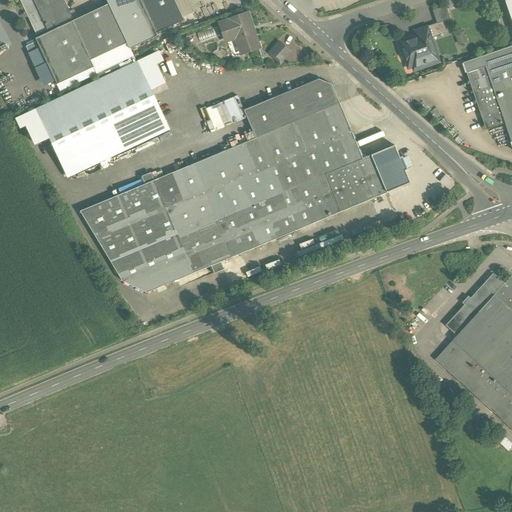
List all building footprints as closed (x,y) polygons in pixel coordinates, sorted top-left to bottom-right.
[(64,0),(20,0),(37,35),(56,26),(71,19),(73,18),(64,0)] [(156,33),(140,0),(106,0),(109,4),(130,49),(157,36),(156,33)] [(140,0),(156,33),(184,21),(174,0),(140,0)] [(109,4),(72,21),(94,67),(93,67),(96,74),(133,56),(130,49),(109,4)] [(447,6),(433,11),(437,23),(443,21),(443,22),(451,20),(447,6)] [(247,15),(221,24),(225,36),(235,32),(242,53),(258,47),(247,15)] [(71,19),(56,26),(57,29),(72,21),(71,19)] [(57,29),(35,39),(57,85),(93,67),(94,67),(72,21),(57,29)] [(437,23),(426,27),(426,28),(427,28),(430,38),(447,33),(443,22),(443,21),(437,23)] [(430,38),(427,28),(426,28),(415,32),(417,36),(400,42),(408,65),(415,62),(417,66),(436,60),(437,62),(438,62),(430,38)] [(463,33),(456,36),(459,44),(466,42),(463,33)] [(279,43),(271,52),(282,61),(290,52),(279,43)] [(511,46),(463,63),(486,130),(505,124),(511,143),(511,46)] [(43,113),(69,171),(163,127),(137,70),(43,113)] [(318,79),(244,110),(256,138),(80,211),(122,281),(147,293),(388,193),(387,192),(372,156),(372,155),(363,159),(332,85),(318,79)] [(408,159),(387,150),(380,153),(379,152),(374,154),(374,155),(372,156),(387,192),(389,191),(389,192),(395,189),(402,185),(410,164),(408,159)] [(511,276),(504,284),(493,273),(471,298),(468,296),(462,303),(464,305),(446,326),(457,336),(435,359),(511,429),(511,276)]
